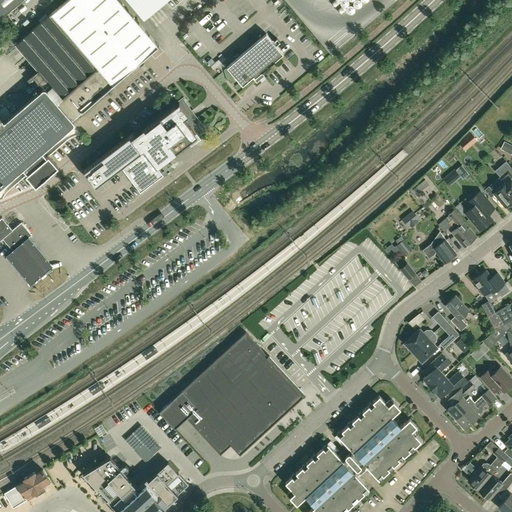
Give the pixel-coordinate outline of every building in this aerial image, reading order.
[(0,0),(0,15),(1,17),(20,0),(0,0)] [(44,87),(72,120),(158,46),(118,0),(66,0),(15,44),(38,70),(32,75),(33,75),(27,80),(35,89),(41,85),(43,88),(44,87)] [(128,0),(144,19),(166,0),(128,0)] [(255,77),(283,54),(266,34),(261,38),(227,67),(242,85),(254,76),(255,77)] [(0,186),(21,168),(43,149),(73,124),(74,122),(73,121),(72,120),(44,87),(43,88),(4,121),(0,116),(0,186)] [(96,187),(122,167),(137,188),(161,171),(158,167),(207,130),(182,98),(141,129),(142,130),(135,136),(133,133),(84,171),(96,187)] [(465,149),(470,145),(465,139),(460,143),(465,149)] [(501,149),(508,152),(511,146),(504,142),(501,149)] [(21,168),(36,185),(57,166),(43,149),(21,168)] [(511,168),(506,162),(496,170),(506,183),(494,193),(505,206),(511,200),(511,168)] [(453,169),(449,172),(455,179),(459,176),(453,169)] [(480,191),(473,197),(467,201),(472,207),(465,212),(479,230),(492,219),(488,214),(494,208),(480,191)] [(455,229),(451,233),(464,248),(477,237),(464,222),(464,221),(454,210),(449,215),(455,222),(452,225),(455,229)] [(11,249),(21,241),(30,233),(21,222),(12,230),(2,218),(0,219),(0,240),(2,238),(11,249)] [(435,253),(436,252),(444,262),(456,253),(440,231),(431,244),(423,250),(429,258),(435,253)] [(26,234),(3,253),(27,282),(51,262),(26,234)] [(400,268),(408,278),(415,273),(407,263),(400,268)] [(501,296),(510,289),(497,273),(491,277),(486,270),(473,279),(484,294),(491,289),(493,292),(496,289),(501,296)] [(455,295),(445,305),(455,316),(450,320),(460,331),(467,325),(460,318),(469,310),(455,295)] [(488,316),(495,329),(506,322),(511,318),(511,304),(511,302),(495,311),(488,316)] [(432,316),(441,326),(446,320),(438,311),(432,316)] [(404,342),(413,352),(433,333),(431,330),(426,330),(424,332),(420,328),(404,342)] [(218,357),(171,400),(187,418),(220,454),(231,445),(237,452),(248,443),(292,402),(259,367),(269,357),(246,331),(218,357)] [(436,335),(433,333),(413,352),(422,361),(437,347),(433,342),(436,340),(436,335)] [(440,344),(444,348),(454,339),(450,334),(440,344)] [(431,387),(445,375),(441,371),(450,362),(442,353),(429,365),(433,369),(423,378),(424,380),(423,382),(424,384),(426,385),(428,384),(431,387)] [(494,382),(503,391),(511,382),(511,378),(500,366),(493,373),(489,369),(480,377),(489,387),(494,382)] [(449,379),(445,375),(431,387),(434,391),(433,393),(434,395),(436,396),(438,395),(440,397),(450,387),(454,392),(467,380),(458,371),(449,379)] [(448,409),(456,419),(474,402),(469,396),(466,400),(462,396),(474,385),(469,380),(447,400),(452,405),(448,409)] [(488,389),(482,395),(490,403),(496,397),(488,389)] [(342,511),(369,488),(358,476),(367,467),(379,479),(421,440),(412,430),(417,426),(409,418),(401,426),(392,416),(400,408),(393,400),(388,405),(379,395),(337,434),(345,443),(348,447),(339,455),(336,452),(327,443),(285,482),(294,492),(289,496),(296,504),(305,496),(314,506),(307,511),(342,511)] [(476,400),(474,402),(456,419),(465,428),(479,414),(483,411),(483,406),(476,400)] [(337,434),(334,437),(343,446),(345,443),(337,434)] [(330,440),(327,443),(336,452),(339,449),(330,440)] [(498,447),(494,452),(497,455),(497,457),(490,465),(487,463),(484,463),(481,465),(468,480),(478,489),(492,474),(508,456),(498,447)] [(168,461),(139,488),(110,456),(83,473),(119,511),(158,511),(189,484),(168,461)] [(49,481),(43,470),(36,474),(35,472),(24,478),(25,480),(4,493),(13,507),(34,495),(35,497),(46,490),(43,485),(49,481)] [(508,486),(511,482),(511,481),(511,473),(510,472),(503,481),(508,486)] [(492,474),(478,489),(489,498),(502,483),(492,474)] [(510,511),(511,510),(511,481),(511,482),(508,486),(501,494),(506,498),(498,506),(504,511),(510,511)]
